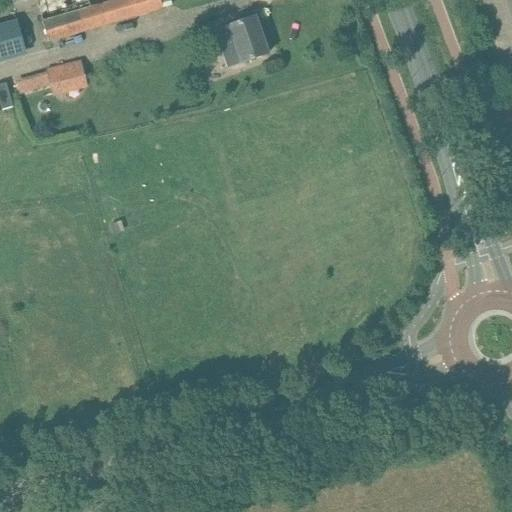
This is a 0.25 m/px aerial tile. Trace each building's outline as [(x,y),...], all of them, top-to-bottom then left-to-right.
[(119,0),(90,9),(42,23),(48,42),(162,8),(159,0),(119,0)] [(254,17),(214,32),(218,44),(221,43),(230,69),(248,62),(267,55),(254,17)] [(14,24),(0,27),(0,58),(22,53),(14,24)] [(81,64),(47,72),(51,88),(85,80),(81,64)] [(19,96),(47,87),(43,75),(15,84),(19,96)] [(149,339),(139,343),(142,354),(153,351),(149,339)]
